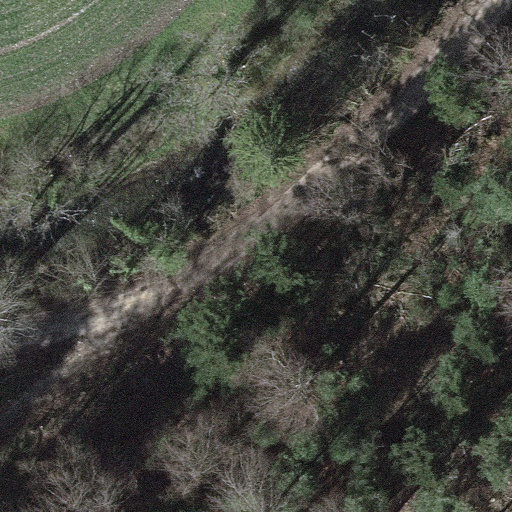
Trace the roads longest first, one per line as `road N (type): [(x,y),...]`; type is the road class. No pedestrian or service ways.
road 1 (track): [(153,298),(264,203),(423,0)]
road 2 (track): [(0,421),(153,298)]
road 3 (track): [(0,322),(153,298)]
